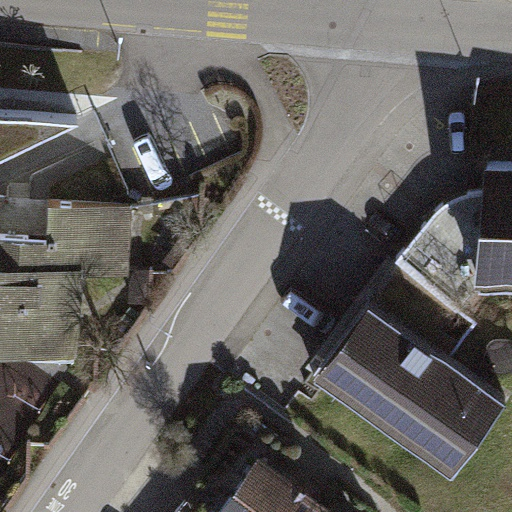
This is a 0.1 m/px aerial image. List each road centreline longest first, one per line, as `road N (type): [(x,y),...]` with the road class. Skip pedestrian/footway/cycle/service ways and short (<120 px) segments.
road 1 (residential): [(400,31),(372,92),(75,511)]
road 2 (residential): [(41,0),(400,31)]
